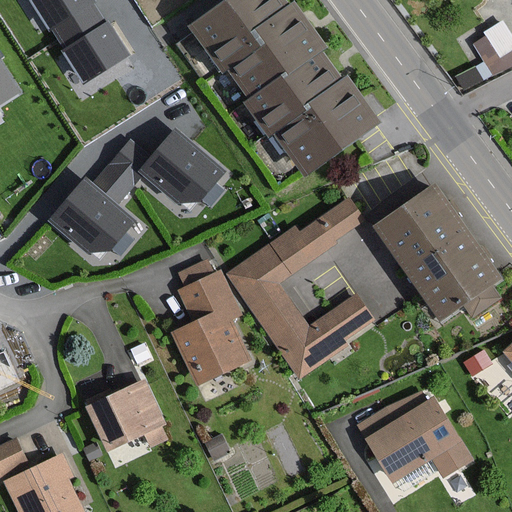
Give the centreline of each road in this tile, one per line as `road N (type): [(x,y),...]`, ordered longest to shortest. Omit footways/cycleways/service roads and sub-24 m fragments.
road 1 (residential): [(0,305),(38,311),(181,261)]
road 2 (primary): [(351,0),(441,123)]
